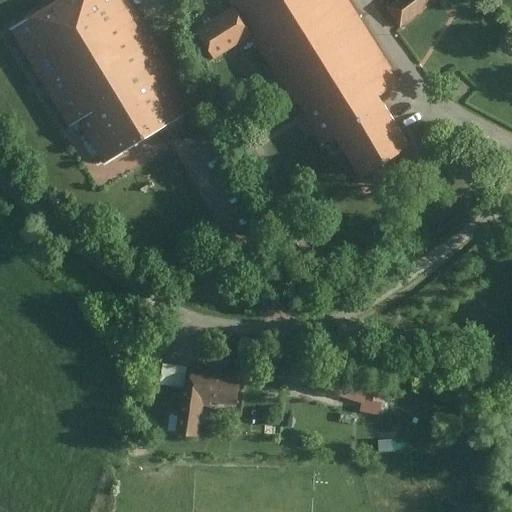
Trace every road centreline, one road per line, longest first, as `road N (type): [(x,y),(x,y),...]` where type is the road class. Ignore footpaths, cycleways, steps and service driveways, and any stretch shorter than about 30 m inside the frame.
road 1 (residential): [(511,202),(338,319),(236,328),(195,324),(91,259),(0,182)]
road 2 (residential): [(358,0),(419,85),(466,127),(511,149)]
